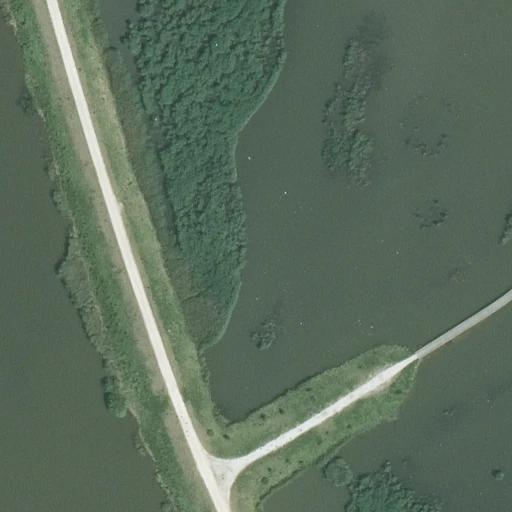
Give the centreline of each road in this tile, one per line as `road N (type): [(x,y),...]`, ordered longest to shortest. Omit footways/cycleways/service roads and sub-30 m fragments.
road 1 (track): [(223,511),(133,274),(52,0)]
road 2 (track): [(210,481),(419,358)]
